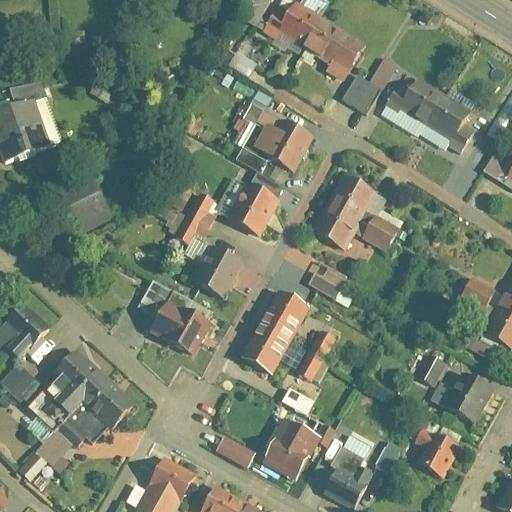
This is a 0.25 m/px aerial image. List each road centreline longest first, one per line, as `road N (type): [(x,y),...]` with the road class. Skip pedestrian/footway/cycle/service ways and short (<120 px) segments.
road 1 (residential): [(511,232),(346,132),(187,415)]
road 2 (residential): [(187,415),(11,260)]
road 3 (residential): [(301,511),(170,432)]
